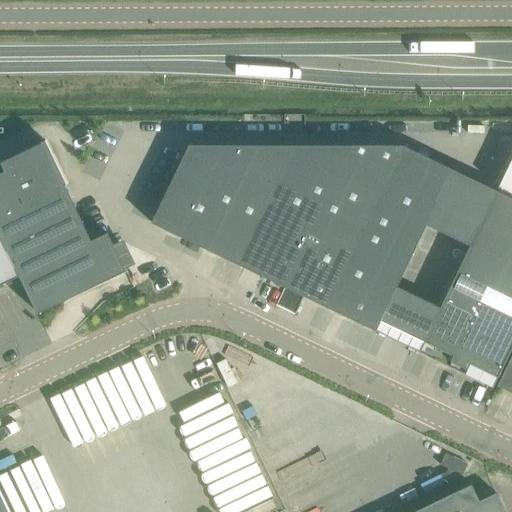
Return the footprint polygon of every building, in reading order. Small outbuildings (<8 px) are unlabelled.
[(0,174),(0,233),(39,316),(127,274),(108,234),(93,241),(84,221),(46,142),(1,163),(5,172),(0,174)] [(511,145),(493,183),(511,192),(511,145)] [(189,147),(152,224),(420,353),(424,343),(439,311),(396,290),(425,229),(469,249),(480,226),(493,199),(496,193),(453,171),(403,147),(189,147)] [(493,199),(480,226),(511,241),(511,200),(496,193),(493,199)] [(469,249),(465,258),(511,280),(511,241),(480,226),(469,249)] [(0,236),(0,286),(20,277),(0,236)] [(511,280),(465,258),(450,290),(480,304),(511,319),(511,280)] [(420,353),(419,354),(449,368),(480,304),(450,290),(433,326),(424,344),(424,343),(420,353)] [(511,319),(480,304),(449,368),(493,390),(498,379),(511,349),(511,319)] [(511,396),(511,357),(497,389),(511,396)] [(446,454),(440,466),(462,476),(468,465),(446,454)] [(479,504),(471,488),(420,511),(503,511),(496,496),(479,504)] [(0,511),(9,511),(0,492),(0,511)]
